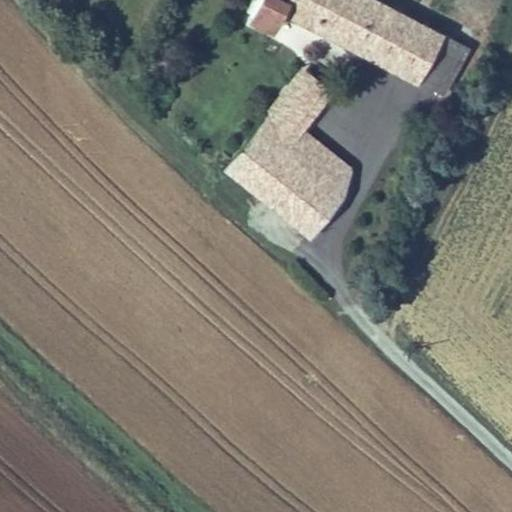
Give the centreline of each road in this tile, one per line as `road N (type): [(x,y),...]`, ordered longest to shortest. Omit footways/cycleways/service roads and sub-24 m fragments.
road 1 (track): [(343,298),(118,103),(120,51),(143,11)]
road 2 (unclassified): [(361,324),(511,463)]
